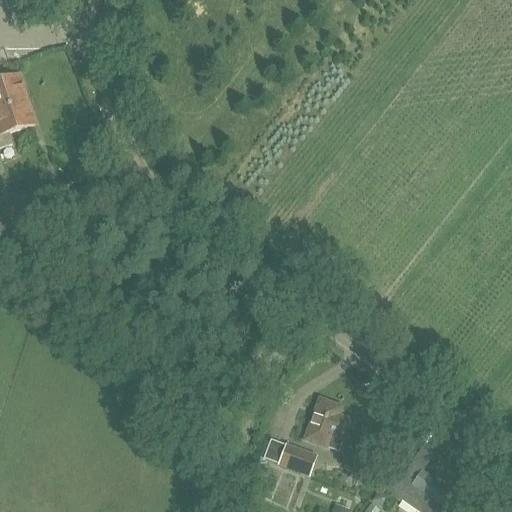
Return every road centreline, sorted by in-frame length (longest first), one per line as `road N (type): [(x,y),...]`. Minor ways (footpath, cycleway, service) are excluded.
road 1 (unclassified): [(511,453),(169,201),(127,135),(76,0)]
road 2 (track): [(211,511),(310,298)]
